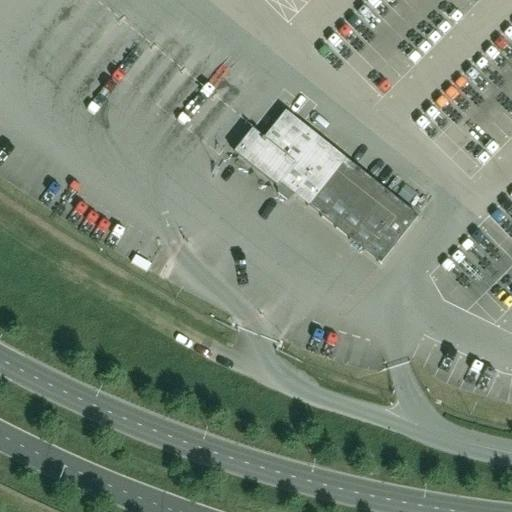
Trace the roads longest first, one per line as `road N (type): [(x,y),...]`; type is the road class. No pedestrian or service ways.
road 1 (primary): [(460,511),(254,465),(147,428),(0,358)]
road 2 (primary): [(0,435),(182,511)]
